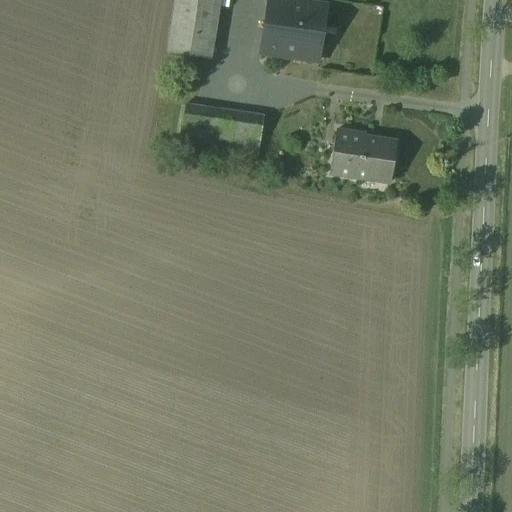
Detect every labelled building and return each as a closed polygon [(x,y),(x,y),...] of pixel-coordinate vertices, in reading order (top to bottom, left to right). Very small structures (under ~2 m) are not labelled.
[(218,0),(177,0),(175,19),(214,25),(218,0)] [(326,7),(280,0),(269,0),(261,54),(317,63),(326,7)] [(214,25),(175,19),(169,54),(209,61),(214,25)] [(212,111),(185,107),(181,137),(207,141),(212,111)] [(263,118),(212,111),(207,141),(259,149),(263,118)] [(365,135),(337,131),(330,175),(390,184),(396,143),(364,139),(365,135)] [(207,141),(181,137),(179,151),(256,163),(259,149),(207,141)]
